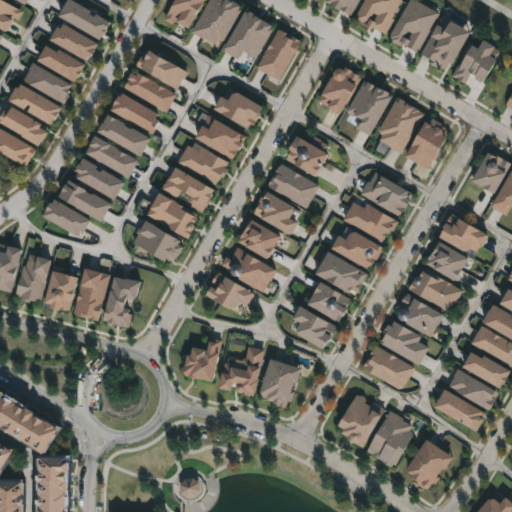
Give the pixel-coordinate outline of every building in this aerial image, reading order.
[(7,32),(0,27),(0,0),(3,0),(20,9),(7,32)] [(72,0),(111,22),(101,40),(59,16),(67,0),(72,0)] [(204,0),(189,29),(167,17),(175,0),(204,0)] [(193,33),(208,0),(231,0),(241,5),(221,47),(193,33)] [(323,0),(360,0),(352,16),(323,0)] [(402,0),(384,35),(354,19),(364,0),(402,0)] [(389,38),(409,0),(416,0),(439,12),(417,53),(389,38)] [(242,52),(239,59),(224,51),(245,10),(274,25),(256,59),(242,52)] [(471,31),(448,72),(420,55),(443,15),(471,31)] [(87,61),(50,40),(60,21),(98,43),(87,61)] [(279,81),(256,67),(278,29),(301,42),(279,81)] [(452,76),(472,43),(479,47),(484,39),(496,47),(491,55),(498,59),(484,82),(471,74),(465,84),(452,76)] [(37,60),(47,43),(85,64),(75,82),(37,60)] [(187,70),(178,88),(136,67),(145,49),(187,70)] [(73,84),(63,102),(23,81),(32,63),(73,84)] [(363,78),(341,114),(319,101),(338,69),(346,67),(363,78)] [(131,71),(176,93),(167,110),(123,89),(131,71)] [(365,81),(367,82),(368,81),(384,90),(385,89),(393,94),(392,95),(394,96),(372,134),(371,133),(370,136),(355,127),(360,118),(355,115),(354,117),(348,113),(349,112),(348,111),(365,81)] [(9,102),(18,84),(62,105),(53,124),(9,102)] [(251,130),(213,110),(221,94),(230,99),(234,91),(263,106),(251,130)] [(111,109),(121,92),(162,115),(152,133),(111,109)] [(400,98),(427,115),(402,154),(379,140),(382,135),(377,131),(397,99),(399,100),(400,98)] [(39,146),(0,122),(0,117),(9,104),(49,129),(39,146)] [(232,159),(195,137),(209,114),(245,136),(232,159)] [(151,136),(142,155),(98,134),(106,115),(151,136)] [(434,118),(443,124),(441,127),(447,131),(445,134),(450,137),(429,170),(406,156),(428,121),(431,123),(434,118)] [(0,151),(0,127),(37,149),(27,167),(0,151)] [(138,159),(129,176),(85,153),(94,136),(138,159)] [(303,136),(322,148),(326,141),(334,146),(330,153),(335,155),(321,178),(299,166),(300,165),(290,159),(303,136)] [(179,162),(191,141),(229,163),(216,184),(179,162)] [(489,152),(496,156),(497,155),(511,163),(506,172),(507,173),(495,194),(472,181),(489,152)] [(74,177),(84,159),(127,182),(117,200),(74,177)] [(323,186),(310,209),(271,187),(285,164),(323,186)] [(215,189),(203,211),(163,190),(175,167),(215,189)] [(511,207),(506,216),(491,207),(511,170),(511,207)] [(377,172),(414,194),(411,199),(412,200),(407,209),(406,208),(400,217),(361,194),(369,180),(372,182),(377,172)] [(111,203),(102,221),(58,198),(68,180),(111,203)] [(274,193),(298,207),(300,212),(296,219),(302,223),(294,236),(256,214),(268,194),(272,196),(274,193)] [(189,238),(147,217),(158,194),(200,215),(189,238)] [(45,217),(55,199),(93,220),(83,238),(45,217)] [(354,202),(365,208),(368,202),(401,222),(393,235),(390,233),(383,244),(344,220),(354,202)] [(452,214),(491,236),(483,249),(480,246),(476,252),(472,249),(469,254),(439,235),(452,214)] [(133,244),(144,221),(183,241),(172,264),(133,244)] [(257,221),(286,237),(273,260),(241,242),(248,231),(251,233),(257,221)] [(358,232),(383,246),(369,270),(332,250),(340,235),(348,239),(350,234),(358,232)] [(442,242),(471,259),(458,282),(427,263),(429,259),(428,258),(432,251),(435,253),(442,242)] [(0,292),(0,244),(21,249),(12,295),(0,292)] [(240,248),(281,271),(274,284),(272,283),(266,293),(243,281),(245,277),(226,266),(230,258),(233,260),(240,248)] [(369,273),(358,293),(354,290),(352,294),(317,275),(330,252),(369,273)] [(51,260),(40,304),(16,298),(27,254),(51,260)] [(45,306),(55,265),(65,268),(64,273),(79,277),(70,313),(45,306)] [(99,321),(74,315),(84,269),(109,274),(99,321)] [(423,270),(436,278),(437,276),(463,290),(450,313),(409,289),(416,277),(418,278),(423,270)] [(222,273),(260,295),(253,307),(245,302),(240,312),(212,296),(217,286),(215,284),(222,273)] [(130,328),(105,322),(117,276),(142,283),(138,301),(130,299),(127,309),(133,310),(132,315),(134,315),(130,328)] [(349,310),(344,318),(341,316),(338,321),(310,305),(322,283),(350,299),(345,307),(349,310)] [(511,288),(511,310),(502,305),(511,288)] [(446,315),(432,338),(406,323),(407,320),(400,317),(402,313),(398,311),(408,293),(446,315)] [(336,338),(330,349),(328,348),(327,350),(295,332),(301,322),(296,319),(303,306),(339,327),(334,337),(336,338)] [(511,338),(486,325),(496,306),(511,314),(511,338)] [(393,321),(421,336),(419,341),(429,347),(419,366),(380,344),(390,325),(391,326),(393,321)] [(511,342),(511,365),(472,344),(482,326),(511,342)] [(186,377),(192,347),(207,350),(210,339),(224,342),(215,383),(186,377)] [(415,367),(401,391),(364,368),(377,345),(415,367)] [(266,351),(256,398),(220,391),(227,356),(245,360),(248,347),(266,351)] [(473,353),(485,360),(487,357),(511,370),(511,376),(508,384),(506,383),(502,389),(465,368),(473,353)] [(308,370),(303,384),(300,383),(294,403),(292,402),(289,410),(279,407),(280,404),(264,397),(275,360),(308,370)] [(497,401),(491,412),(448,388),(454,377),(452,376),(457,368),(499,392),(495,400),(497,401)] [(484,417),(488,420),(479,432),(464,423),(466,421),(461,419),(460,421),(437,408),(448,390),(487,412),(484,417)] [(0,391),(61,429),(46,455),(0,426),(0,391)] [(360,392),(368,397),(365,402),(370,405),(372,401),(385,408),(382,413),(384,414),(370,440),(367,438),(362,447),(349,439),(350,438),(342,433),(343,432),(339,430),(341,426),(339,425),(357,393),(359,394),(360,392)] [(415,433),(395,466),(391,464),(390,466),(366,452),(390,411),(405,419),(403,421),(414,427),(411,431),(415,433)] [(457,459),(449,471),(446,469),(435,486),(434,485),(430,491),(415,481),(416,480),(415,479),(416,477),(409,472),(430,441),(457,459)] [(0,442),(15,452),(0,475),(0,442)] [(68,459),(68,463),(70,463),(70,472),(67,472),(67,493),(65,493),(65,495),(67,496),(67,510),(65,510),(65,511),(39,511),(40,458),(68,459)] [(186,479),(195,478),(201,484),(202,492),(198,498),(189,499),(183,494),(182,486),(186,479)] [(0,511),(0,482),(26,483),(25,507),(24,507),(23,511),(0,511)] [(507,498),(511,502),(511,511),(482,511),(492,499),(497,501),(502,505),(507,498)]
